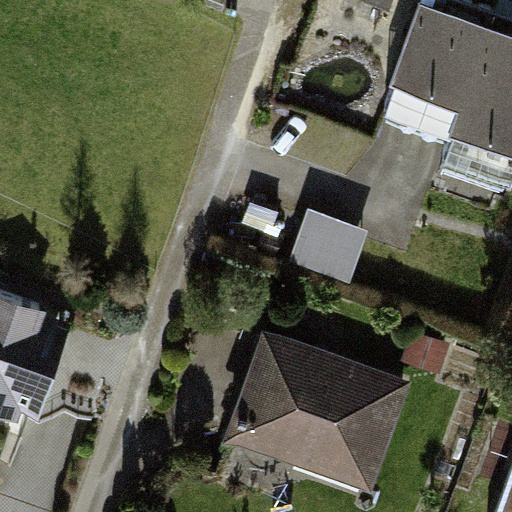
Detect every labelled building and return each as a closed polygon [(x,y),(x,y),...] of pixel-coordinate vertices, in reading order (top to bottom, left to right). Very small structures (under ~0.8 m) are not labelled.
[(365,0),(389,9),(392,0),(365,0)] [(511,192),(511,34),(422,0),(419,0),(379,115),(449,140),(439,173),(510,197),(511,192)] [(366,221),(305,200),(287,253),(348,274),(366,221)] [(27,409),(42,414),(56,373),(73,321),(0,296),(0,411),(23,419),(27,409)] [(410,373),(265,320),(225,429),(370,482),(410,373)] [(447,336),(412,324),(402,353),(436,365),(447,336)] [(511,511),(511,462),(493,511),(511,511)]
